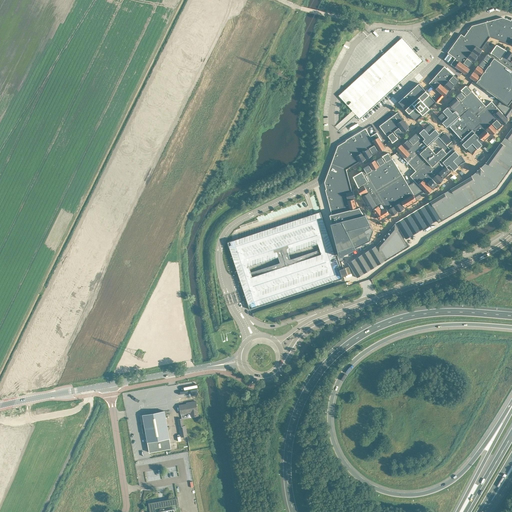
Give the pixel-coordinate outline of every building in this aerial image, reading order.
[(498,36),(504,18),(502,17),(486,22),(489,33),(489,36),(490,37),(493,38),(496,39),(497,39),(498,36)] [(505,39),(511,21),(511,20),(504,18),(498,36),(497,39),(500,40),(500,41),(503,42),(504,42),(505,39)] [(489,36),(489,33),(486,22),(472,26),(464,37),(481,49),(483,46),(485,43),(486,43),(487,40),(488,40),(490,37),(489,36)] [(461,34),(452,46),(472,61),(481,49),(464,37),(461,34)] [(403,41),(338,97),(352,114),(334,129),(337,133),(355,118),(358,121),(423,65),(403,41)] [(491,53),(490,55),(509,69),(510,67),(508,65),(501,60),(507,52),(506,51),(497,45),(491,53)] [(452,46),(448,53),(455,58),(467,68),(472,61),(452,46)] [(511,54),(508,51),(507,52),(501,60),(508,65),(511,59),(511,54)] [(488,54),(475,72),(496,88),(497,88),(501,82),(506,76),(510,70),(509,69),(490,55),(488,54)] [(455,58),(451,64),(462,72),(462,73),(464,74),(465,73),(468,69),(467,68),(455,58)] [(459,80),(457,78),(457,77),(444,66),(439,72),(453,85),(454,84),(454,85),(458,81),(458,80),(459,80)] [(449,90),(453,85),(439,72),(429,84),(442,95),(448,89),(449,90)] [(475,72),(470,78),(473,80),(473,81),(492,94),(496,88),(475,72)] [(511,80),(506,76),(501,82),(511,90),(511,80)] [(496,88),(492,94),(501,100),(511,108),(511,90),(501,82),(497,88),(496,88)] [(436,102),(419,84),(398,102),(416,121),(422,115),(436,102)] [(466,86),(462,90),(462,91),(462,92),(479,110),(485,105),(484,104),(468,88),(468,87),(467,86),(466,86)] [(462,92),(456,97),(468,109),(474,115),(479,110),(462,92)] [(456,97),(451,101),(463,113),(468,109),(456,97)] [(509,117),(511,112),(511,108),(501,100),(497,105),(509,117)] [(442,113),(437,116),(440,121),(441,120),(448,128),(450,126),(459,118),(464,114),(463,113),(451,101),(449,104),(450,105),(442,113)] [(491,101),(486,106),(502,124),(507,120),(508,119),(506,117),(497,107),(491,101)] [(485,105),(479,110),(497,129),(502,124),(486,106),(485,105)] [(459,118),(450,126),(461,139),(472,130),(476,126),(480,122),(474,115),(468,109),(463,113),(464,114),(459,118)] [(479,110),(474,115),(480,122),(490,134),(491,133),(492,134),(495,130),(496,130),(497,129),(479,110)] [(398,112),(385,122),(396,137),(398,136),(402,133),(401,132),(403,131),(408,127),(407,127),(408,127),(398,112)] [(396,137),(385,122),(379,126),(390,140),(391,142),(392,141),(397,138),(396,137)] [(480,122),(476,126),(486,137),(490,134),(480,122)] [(412,138),(409,140),(419,152),(426,145),(428,147),(436,139),(439,136),(440,135),(433,128),(434,127),(429,123),(426,127),(417,135),(416,134),(412,138)] [(476,126),(472,130),(482,141),(483,140),(486,137),(476,126)] [(359,162),(371,154),(361,137),(368,133),(365,128),(346,140),(346,141),(357,159),(359,162)] [(461,139),(460,141),(461,141),(468,149),(467,150),(472,154),(475,150),(483,143),(482,141),(472,130),(461,139)] [(378,150),(370,136),(368,133),(361,137),(371,154),(378,150)] [(385,147),(384,145),(377,133),(370,136),(378,150),(379,149),(379,150),(384,147),(385,147)] [(426,145),(419,152),(423,156),(430,150),(435,155),(436,154),(446,144),(439,136),(436,139),(428,147),(426,145)] [(511,141),(506,137),(501,143),(511,150),(511,141)] [(409,140),(403,146),(420,165),(426,159),(423,156),(419,152),(409,140)] [(346,141),(340,145),(351,163),(352,165),(359,162),(357,159),(346,141)] [(496,149),(491,156),(510,169),(511,165),(511,150),(501,143),(500,143),(496,149)] [(430,150),(423,156),(426,159),(432,166),(436,163),(440,159),(451,149),(450,148),(446,144),(436,154),(435,155),(430,150)] [(340,145),(338,146),(331,163),(343,168),(345,169),(346,169),(349,167),(352,165),(351,163),(340,145)] [(402,146),(397,150),(398,152),(415,170),(420,165),(403,146),(402,146)] [(451,149),(440,159),(450,170),(451,170),(452,171),(460,164),(464,161),(461,156),(460,157),(452,148),(451,149)] [(402,175),(391,157),(391,156),(389,153),(382,157),(396,181),(403,176),(402,175)] [(491,156),(487,162),(505,176),(510,169),(491,156)] [(396,181),(382,157),(375,161),(390,185),(396,181)] [(426,159),(420,165),(437,183),(438,183),(442,179),(443,178),(442,178),(432,166),(426,159)] [(436,163),(432,166),(442,178),(446,174),(450,170),(440,159),(436,163)] [(390,185),(375,161),(369,165),(376,177),(383,189),(389,185),(390,185)] [(486,163),(478,171),(490,191),(496,188),(505,176),(487,162),(486,162),(486,163)] [(348,176),(347,173),(347,172),(346,169),(345,169),(343,168),(331,163),(325,182),(345,177),(347,177),(348,176)] [(362,172),(361,172),(367,183),(371,190),(373,193),(374,192),(375,194),(383,189),(376,177),(369,165),(363,169),(364,171),(362,172)] [(420,165),(415,170),(416,171),(418,173),(421,177),(432,189),(437,183),(420,165)] [(416,171),(410,176),(412,179),(416,183),(425,192),(426,194),(432,189),(421,177),(418,173),(416,171)] [(471,176),(472,177),(483,195),(490,191),(478,171),(471,176)] [(367,183),(361,172),(354,177),(359,187),(367,183)] [(351,187),(350,184),(350,183),(349,180),(348,176),(347,177),(345,177),(325,182),(324,182),(326,189),(325,190),(327,197),(349,191),(352,191),(351,187)] [(417,199),(416,198),(415,197),(408,185),(403,176),(396,181),(410,203),(417,199)] [(471,176),(465,180),(477,200),(483,195),(471,176)] [(465,180),(458,184),(470,204),(477,200),(465,180)] [(403,208),(410,203),(396,181),(390,185),(389,185),(403,208)] [(413,182),(408,185),(415,197),(416,198),(417,199),(425,195),(413,182)] [(363,196),(371,190),(367,183),(359,187),(360,188),(359,189),(363,196)] [(458,184),(451,189),(463,208),(470,204),(458,184)] [(403,208),(389,185),(383,189),(394,208),(396,212),(397,212),(397,211),(402,208),(403,208)] [(396,212),(394,208),(383,189),(375,194),(377,196),(381,204),(382,204),(385,208),(388,214),(390,213),(392,215),(396,212)] [(447,192),(444,193),(456,212),(463,208),(451,189),(450,189),(451,189),(447,192)] [(363,196),(362,196),(366,203),(367,203),(377,196),(375,194),(374,192),(373,193),(371,190),(363,196)] [(349,191),(327,197),(329,205),(354,199),(352,191),(349,191)] [(437,197),(431,201),(441,218),(442,221),(449,216),(456,212),(444,193),(437,197)] [(377,196),(367,203),(370,208),(371,209),(372,208),(373,210),(375,208),(381,204),(377,196)] [(356,208),(354,199),(329,205),(330,208),(332,214),(356,208)] [(431,201),(424,206),(434,222),(437,220),(441,218),(431,201)] [(380,219),(388,214),(385,208),(382,204),(381,204),(375,208),(373,210),(380,219)] [(424,206),(417,210),(427,226),(434,222),(424,206)] [(363,214),(360,208),(359,208),(357,208),(356,208),(332,214),(330,215),(332,224),(363,214)] [(417,210),(410,214),(420,230),(427,226),(417,210)] [(363,214),(332,224),(337,244),(342,242),(343,244),(345,243),(351,240),(357,237),(363,234),(366,233),(365,231),(371,227),(369,225),(370,224),(365,214),(364,215),(363,214)] [(410,214),(403,218),(413,234),(420,230),(410,214)] [(403,218),(396,222),(406,239),(413,234),(403,218)] [(363,234),(357,237),(357,238),(361,245),(366,242),(370,240),(373,230),(370,224),(369,225),(371,227),(365,231),(366,233),(363,234)] [(395,224),(390,229),(403,250),(409,246),(395,224)] [(385,235),(380,240),(391,257),(397,253),(403,250),(390,229),(385,235)] [(357,237),(351,240),(355,248),(361,245),(357,237)] [(351,240),(345,243),(349,251),(355,248),(351,240)] [(380,240),(376,246),(385,261),(391,257),(380,240)] [(342,242),(337,244),(340,255),(349,251),(345,243),(343,244),(342,242)] [(375,246),(369,250),(378,265),(385,261),(376,246),(375,246)] [(369,250),(362,254),(371,269),(378,265),(369,251),(369,250)] [(362,254),(355,258),(364,273),(371,269),(362,254)] [(348,263),(357,278),(364,273),(355,258),(348,263)] [(300,278),(273,285),(275,292),(279,292),(283,292),(283,291),(295,292),(294,295),(300,294),(300,293),(301,282),(300,278)] [(217,338),(221,350),(238,345),(233,331),(219,335),(220,337),(217,338)] [(196,401),(192,402),(192,403),(179,405),(181,414),(192,412),(193,416),(198,416),(198,411),(196,401)] [(165,411),(143,415),(144,424),(141,425),(143,434),(146,433),(150,452),(171,448),(165,411)] [(182,418),(182,419),(178,419),(181,437),(187,436),(185,426),(184,426),(182,418)] [(180,511),(178,498),(149,503),(150,511),(180,511)]
